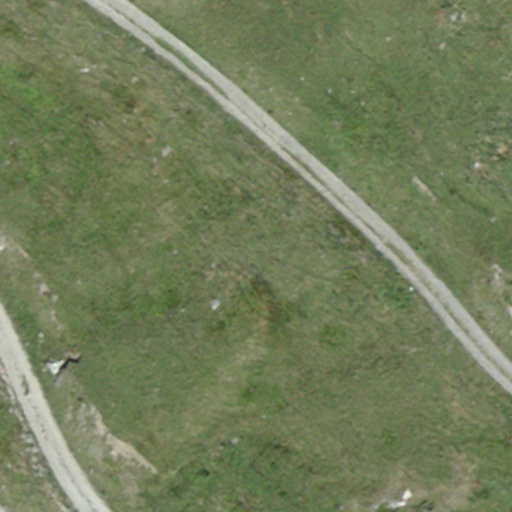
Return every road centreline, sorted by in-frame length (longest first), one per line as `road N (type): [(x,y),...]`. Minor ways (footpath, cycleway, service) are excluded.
road 1 (track): [(88,0),(146,39),(380,238),(511,389)]
road 2 (track): [(87,511),(0,353)]
